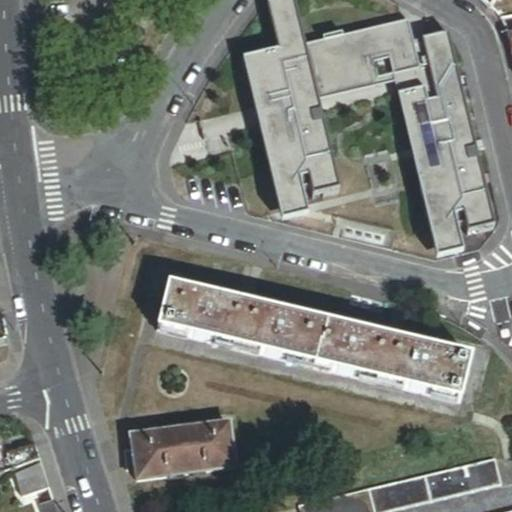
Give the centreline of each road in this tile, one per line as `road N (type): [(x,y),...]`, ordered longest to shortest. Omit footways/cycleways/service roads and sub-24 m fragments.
road 1 (residential): [(116,181),(163,214),(458,295),(511,280)]
road 2 (unknown): [(458,295),(442,344),(261,297),(247,291),(260,241)]
road 3 (residential): [(116,181),(229,0)]
road 4 (residential): [(511,173),(478,29),(425,0)]
road 5 (residential): [(58,388),(17,188)]
road 6 (residential): [(17,188),(4,0)]
road 7 (residential): [(98,511),(58,388)]
